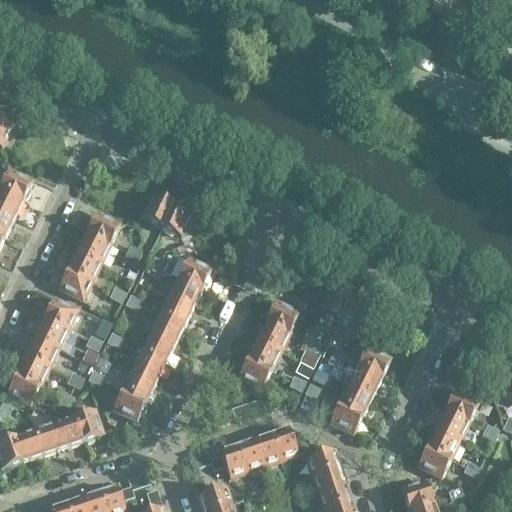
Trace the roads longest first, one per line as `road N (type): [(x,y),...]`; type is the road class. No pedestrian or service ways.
road 1 (residential): [(161,461),(285,217)]
road 2 (residential): [(161,461),(291,418),(376,468)]
road 3 (residential): [(0,322),(97,126)]
road 4 (unclassified): [(285,217),(97,126)]
road 5 (unclassified): [(456,304),(285,217)]
road 6 (residential): [(376,468),(456,304)]
road 7 (residential): [(8,511),(161,461)]
